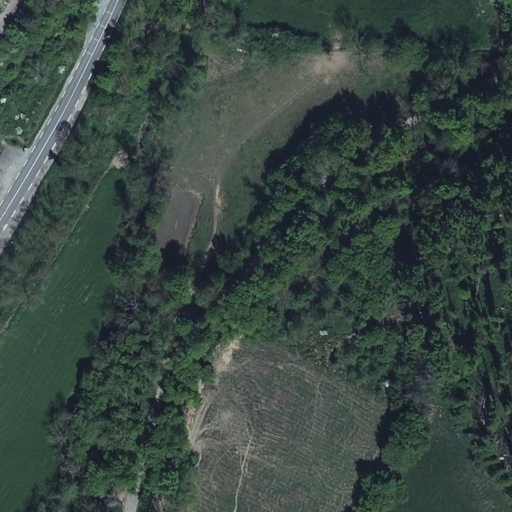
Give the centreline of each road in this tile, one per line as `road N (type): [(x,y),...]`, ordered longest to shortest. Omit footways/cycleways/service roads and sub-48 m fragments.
road 1 (residential): [(511,64),(481,92),(390,131),(248,254),(159,383),(129,511)]
road 2 (secondary): [(117,0),(0,219)]
